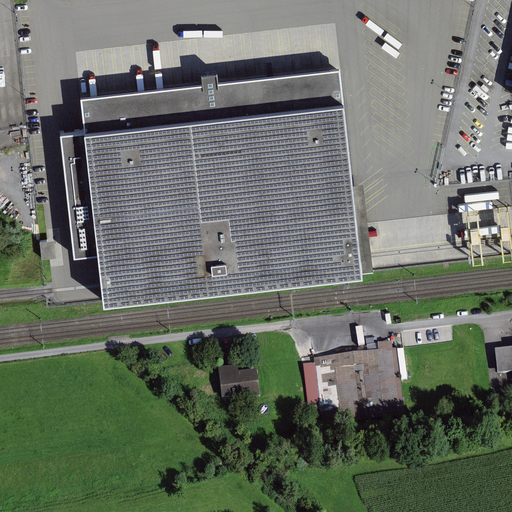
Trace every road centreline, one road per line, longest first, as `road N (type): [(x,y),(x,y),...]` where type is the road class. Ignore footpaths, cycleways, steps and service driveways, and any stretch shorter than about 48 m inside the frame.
road 1 (unknown): [(496,147),(458,153),(445,145),(475,0)]
road 2 (unknown): [(356,153),(338,0)]
